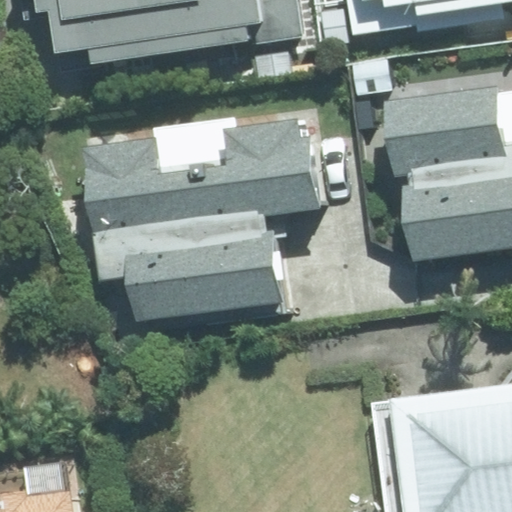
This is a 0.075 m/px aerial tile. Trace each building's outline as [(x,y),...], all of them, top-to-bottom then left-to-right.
[(27,0),(30,18),(61,13),(68,69),(235,46),(237,62),(258,58),(261,76),(294,71),(291,50),(288,50),(285,38),(313,34),(308,0),(27,0)] [(511,0),(357,0),(362,33),(511,12),(511,10),(511,2),(511,1),(511,0)] [(326,12),(331,45),(353,42),(348,9),(326,12)] [(293,115),(289,93),(257,98),(260,120),(293,115)] [(313,115),(89,146),(107,281),(140,277),(145,315),(288,295),(277,215),(326,209),(313,115)] [(461,288),(511,281),(511,161),(445,171),(461,288)] [(511,511),(511,385),(405,400),(419,511),(511,511)] [(76,511),(73,486),(0,495),(0,511),(76,511)]
